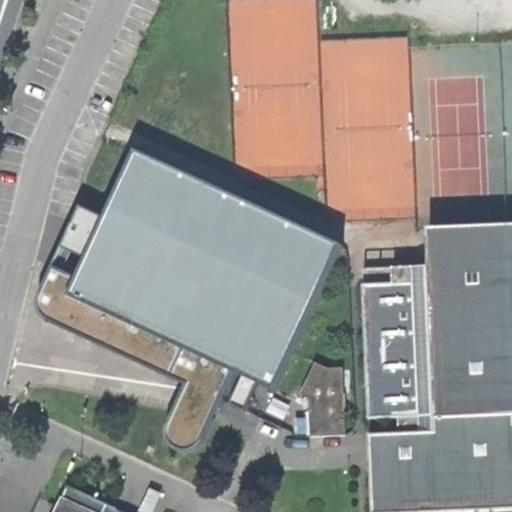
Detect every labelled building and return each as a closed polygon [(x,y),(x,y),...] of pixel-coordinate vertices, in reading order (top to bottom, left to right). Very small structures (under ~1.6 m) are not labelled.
[(342,246),(136,152),(104,223),(79,278),(55,267),(41,298),(40,303),(42,310),(43,314),(48,319),(188,385),(222,400),(235,371),(275,390),(342,246)] [(401,435),(401,451),(388,452),(383,458),(384,468),(373,468),(374,511),(467,511),(511,510),(511,224),(505,225),(437,228),(429,237),(430,267),(364,270),(371,420),(401,418),(401,435)] [(100,393),(106,362),(54,352),(48,383),(100,393)] [(313,438),(348,436),(343,369),(328,369),(317,364),(302,395),(310,399),(315,401),(315,411),(311,411),(313,438)] [(204,440),(222,400),(188,385),(170,424),(168,431),(169,437),(172,444),(177,449),(183,451),(191,451),(198,447),(204,440)] [(401,451),(401,435),(371,436),(372,451),(373,468),(384,468),(383,458),(388,452),(401,451)] [(122,511),(69,487),(57,511),(122,511)]
